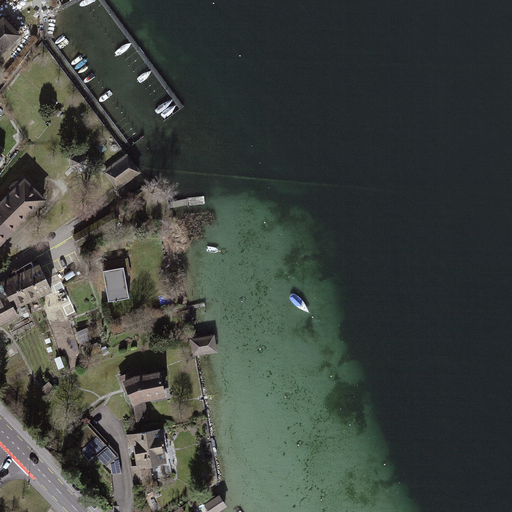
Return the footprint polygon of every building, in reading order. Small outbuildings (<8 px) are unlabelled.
[(0,50),(17,34),(8,25),(11,23),(3,14),(0,17),(0,50)] [(80,153),(74,153),(68,158),(69,165),(74,170),(80,170),(85,164),(85,157),(80,153)] [(124,155),(103,171),(114,187),(136,171),(124,155)] [(0,241),(43,199),(25,180),(2,203),(0,200),(0,241)] [(118,260),(102,263),(108,301),(129,297),(124,266),(120,267),(118,260)] [(24,266),(37,295),(51,289),(39,265),(34,267),(31,261),(24,266)] [(37,295),(24,266),(16,271),(16,272),(13,273),(26,301),(37,295)] [(26,301),(13,273),(1,278),(3,282),(2,282),(14,307),(26,301)] [(14,307),(2,282),(0,283),(0,321),(17,314),(14,307)] [(217,351),(214,334),(190,337),(193,355),(217,351)] [(134,371),(120,376),(124,385),(128,385),(129,387),(130,389),(128,390),(133,401),(136,419),(146,417),(143,398),(152,396),(152,393),(164,391),(161,373),(137,377),(134,371)] [(74,434),(85,446),(97,434),(87,423),(74,434)] [(158,429),(134,434),(139,465),(132,467),(133,473),(134,479),(135,485),(148,483),(148,482),(154,481),(151,464),(160,463),(158,451),(162,450),(158,429)] [(97,434),(85,446),(111,474),(121,472),(119,458),(97,434)]
